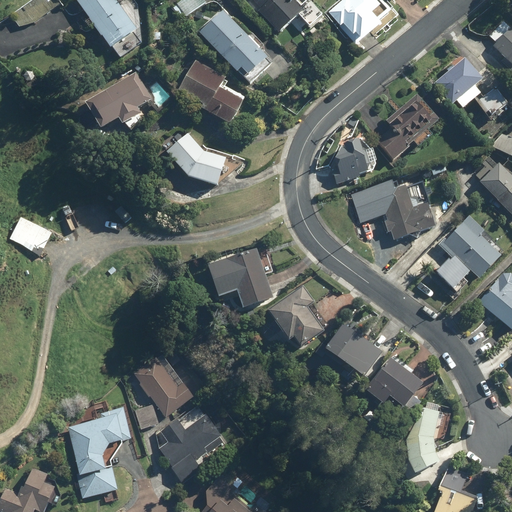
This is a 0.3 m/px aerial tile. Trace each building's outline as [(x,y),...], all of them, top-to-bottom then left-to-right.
[(75,0),(110,50),(137,32),(117,3),(121,0),(75,0)] [(203,0),(182,0),(172,8),(182,21),(206,4),(203,0)] [(251,0),(261,10),(258,13),(278,36),(299,17),(310,28),(322,17),(308,1),(301,7),(294,0),(251,0)] [(355,46),(381,24),(372,14),(380,7),(374,0),(352,0),(350,2),(347,0),(344,0),(329,14),(332,18),(331,18),(355,46)] [(267,59),(223,11),(199,34),(237,75),(241,70),(248,77),(267,59)] [(511,27),(493,47),(511,65),(511,70),(509,73),(511,75),(511,27)] [(478,105),(489,119),(491,123),(501,115),(499,112),(508,105),(496,88),(483,98),(481,95),(474,88),(483,80),(465,59),(433,85),(452,107),(456,103),(463,111),(474,101),(478,105)] [(226,79),(196,62),(178,93),(206,109),(204,112),(229,126),(245,99),(225,87),(227,83),(225,81),(226,79)] [(136,73),(84,103),(100,131),(118,120),(122,127),(142,115),(138,109),(152,101),(136,73)] [(174,100),(157,82),(148,90),(156,99),(154,101),(163,111),(174,100)] [(439,122),(417,96),(385,122),(391,129),(376,142),(393,163),(414,145),(418,149),(433,137),(428,131),(439,122)] [(226,160),(205,154),(189,134),(166,153),(188,179),(217,188),(226,160)] [(511,157),(511,139),(502,135),(495,150),(511,158),(511,157)] [(363,154),(362,154),(359,142),(343,147),(335,162),(337,170),(333,171),(336,186),(360,179),(359,176),(368,174),(363,154)] [(511,175),(510,173),(508,175),(499,166),(480,184),(511,217),(511,175)] [(394,242),(435,230),(428,205),(413,210),(405,187),(381,194),(380,189),(363,193),(374,228),(385,225),(388,235),(391,234),(394,242)] [(24,218),(10,240),(40,258),(53,236),(24,218)] [(469,271),(479,281),(501,258),(499,256),(503,253),(484,234),(484,233),(469,218),(447,242),(445,240),(438,246),(442,250),(426,267),(451,290),(469,271)] [(218,299),(237,293),(243,311),(274,301),(258,250),(207,266),(218,299)] [(479,304),(511,332),(511,275),(510,274),(504,275),(499,280),(496,283),(479,304)] [(303,286),(267,312),(288,341),(292,338),(301,351),(325,333),(308,309),(315,304),(303,286)] [(324,351),(364,380),(383,354),(343,325),(324,351)] [(423,385),(390,359),(365,391),(384,406),(390,399),(404,410),(423,385)] [(134,376),(166,420),(194,400),(183,385),(178,390),(156,360),(134,376)] [(141,430),(159,425),(153,406),(135,411),(141,430)] [(434,439),(440,413),(423,409),(423,410),(406,442),(408,462),(415,476),(440,463),(436,454),(434,439)] [(123,444),(122,444),(131,442),(126,421),(124,410),(100,415),(102,421),(68,429),(73,447),(79,474),(76,475),(82,501),(118,493),(111,463),(123,444)] [(169,444),(159,450),(182,486),(214,466),(205,451),(221,441),(207,418),(185,431),(178,421),(161,432),(169,444)] [(473,511),(479,498),(462,492),(462,490),(468,476),(450,468),(447,470),(441,483),(439,486),(437,492),(442,493),(435,511),(473,511)] [(0,511),(45,511),(55,489),(44,484),(47,476),(33,469),(24,490),(22,489),(19,495),(5,489),(0,500),(0,511)] [(263,511),(256,506),(252,511),(232,495),(236,490),(220,476),(206,493),(207,508),(203,511),(263,511)]
